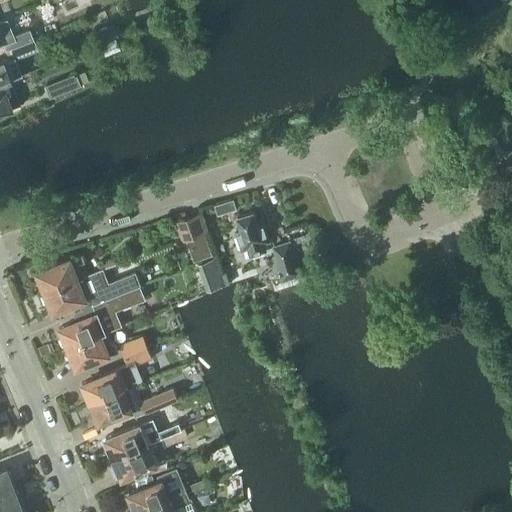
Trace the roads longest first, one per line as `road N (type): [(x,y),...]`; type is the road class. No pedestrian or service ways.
road 1 (residential): [(0,260),(325,149)]
road 2 (residential): [(72,511),(0,327)]
road 3 (residential): [(325,149),(369,233),(386,235),(446,208)]
road 4 (residential): [(446,208),(418,151),(396,133),(369,132),(325,149)]
road 5 (residential): [(511,338),(446,208)]
